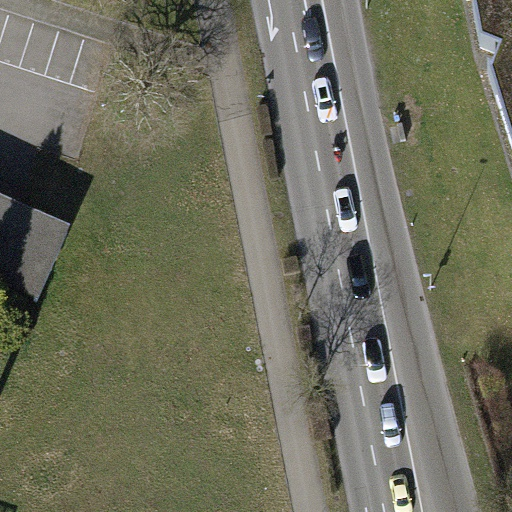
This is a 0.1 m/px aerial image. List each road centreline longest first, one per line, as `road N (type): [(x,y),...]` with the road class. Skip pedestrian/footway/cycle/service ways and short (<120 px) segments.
road 1 (secondary): [(431,511),(356,187)]
road 2 (secondary): [(356,187),(338,341),(368,511)]
road 3 (secondary): [(356,187),(320,0)]
